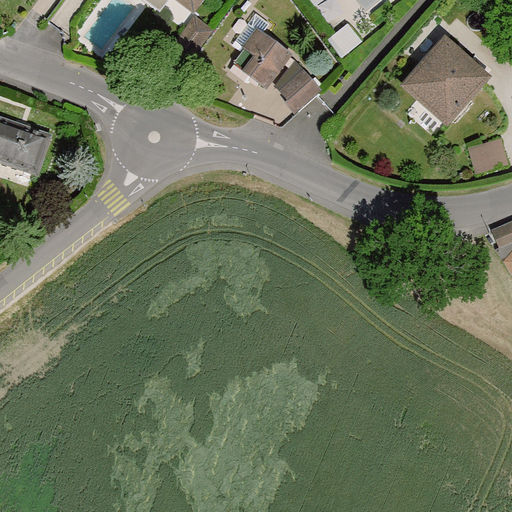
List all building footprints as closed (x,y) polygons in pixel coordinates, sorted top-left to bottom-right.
[(203,0),(175,0),(194,13),(203,0)] [(196,20),(172,52),(187,64),(211,32),(196,20)] [(361,42),(348,26),(329,43),(342,58),(361,42)] [(292,59),(258,35),(244,54),(255,61),(244,76),(268,93),(292,59)] [(490,79),(445,41),(407,86),(451,124),(490,79)] [(321,95),(303,73),(280,93),(298,114),(321,95)] [(0,121),(0,168),(38,182),(52,140),(0,121)] [(507,170),(500,144),(466,153),(473,179),(507,170)] [(511,226),(493,234),(500,251),(511,246),(511,226)]
